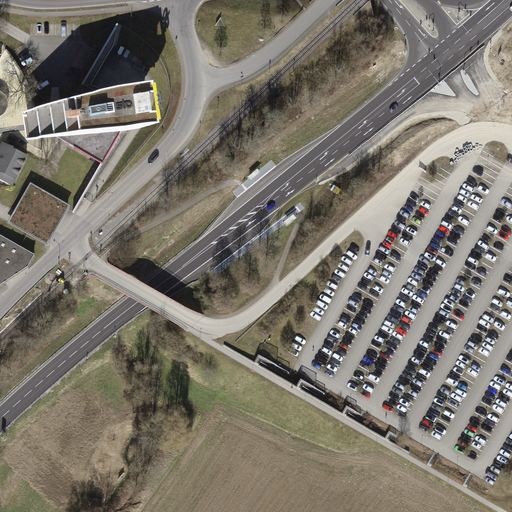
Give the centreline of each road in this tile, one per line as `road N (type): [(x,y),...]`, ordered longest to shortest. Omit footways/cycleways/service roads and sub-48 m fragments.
road 1 (primary): [(450,50),(0,419)]
road 2 (unclassified): [(196,79),(180,132),(68,244)]
road 3 (unclassified): [(196,79),(259,61),(329,0)]
